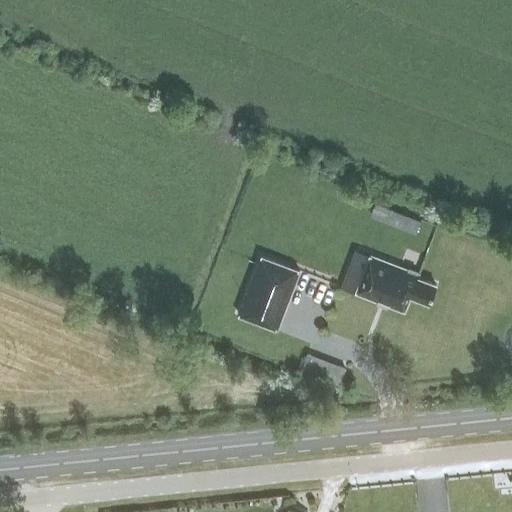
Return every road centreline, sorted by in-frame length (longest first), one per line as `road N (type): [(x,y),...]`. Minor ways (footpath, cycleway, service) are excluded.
road 1 (unclassified): [(0,505),(398,466)]
road 2 (primary): [(0,474),(394,430)]
